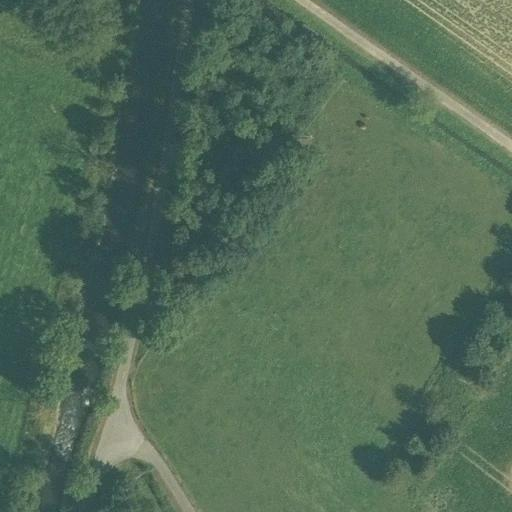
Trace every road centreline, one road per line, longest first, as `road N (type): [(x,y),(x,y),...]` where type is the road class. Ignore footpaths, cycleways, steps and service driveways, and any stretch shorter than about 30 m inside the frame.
road 1 (track): [(114,409),(162,231),(199,0)]
road 2 (track): [(511,152),(284,0)]
road 3 (track): [(114,409),(178,511)]
